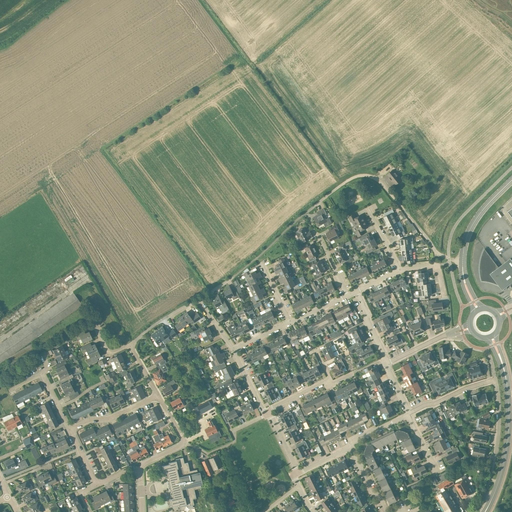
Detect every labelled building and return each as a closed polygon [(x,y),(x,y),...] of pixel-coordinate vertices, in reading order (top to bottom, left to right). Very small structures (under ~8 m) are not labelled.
[(393,169),(384,177),(389,183),(392,187),(394,185),(401,180),(393,169)] [(324,224),(325,227),(332,224),(329,217),(325,219),(324,216),(327,214),(324,209),(318,211),(319,214),(313,217),(318,226),(324,224)] [(394,212),(393,209),(386,213),(387,215),(383,217),(384,219),(382,219),(384,223),(386,222),(395,218),(392,213),(394,212)] [(356,218),(354,214),(348,217),(351,222),(353,221),(356,226),(364,221),(363,218),(362,215),(356,218)] [(388,227),(392,225),(397,222),(395,218),(386,222),(388,227)] [(366,225),(364,221),(356,226),(358,230),(356,232),(358,237),(364,234),(362,230),(368,227),(367,225),(366,225)] [(390,232),(400,227),(397,222),(392,225),(388,227),(390,232)] [(329,242),(339,237),(336,231),(339,230),(336,225),(330,228),(331,231),(325,234),(329,242)] [(390,232),(392,235),(393,237),(396,235),(398,238),(397,238),(397,239),(405,235),(404,231),(402,232),(400,227),(390,232)] [(307,233),(304,228),(297,231),(297,232),(296,233),(299,238),(300,237),(303,242),(309,239),(309,238),(312,237),(310,231),(307,233)] [(366,238),(365,235),(359,238),(361,241),(364,240),(366,245),(375,240),(372,235),(366,238)] [(367,248),(368,250),(366,251),(367,254),(372,251),(371,248),(377,245),(375,240),(366,245),(367,247),(367,248)] [(341,249),(337,251),(334,252),(337,257),(336,257),(337,258),(345,254),(347,253),(346,249),(347,249),(344,243),(339,245),(339,246),(341,249)] [(308,247),(305,248),(308,255),(307,255),(310,262),(316,259),(315,256),(318,255),(313,244),(308,247)] [(499,267),(485,249),(483,251),(483,253),(482,254),(482,255),(482,257),(481,258),(481,260),(480,262),(480,263),(480,264),(480,266),(480,267),(480,268),(480,270),(480,271),(480,273),(480,274),(480,275),(480,276),(481,277),(481,279),(482,281),(483,281),(486,281),(488,282),(490,282),(491,283),(493,283),(495,284),(497,285),(501,291),(504,289),(505,289),(506,287),(511,282),(511,260),(510,259),(499,267)] [(347,257),(345,254),(337,258),(337,259),(338,259),(340,263),(344,261),(346,260),(348,264),(354,261),(352,257),(351,258),(350,256),(347,257)] [(414,263),(413,255),(403,256),(403,261),(406,261),(407,264),(414,263)] [(383,269),(388,266),(383,257),(381,258),(382,260),(380,262),(383,269)] [(275,272),(286,267),(286,266),(288,266),(284,258),(278,261),(279,264),(275,266),(276,268),(274,269),(275,272)] [(315,260),(308,263),(310,267),(312,266),(313,266),(315,270),(316,274),(314,275),(316,279),(322,276),(321,274),(326,271),(323,266),(321,260),(317,262),(316,263),(315,260)] [(377,263),(376,261),(374,262),(378,271),(383,269),(380,262),(377,263)] [(374,273),(378,271),(374,262),(372,263),(373,265),(370,266),(374,273)] [(361,267),(361,266),(356,269),(357,271),(361,278),(365,276),(361,267)] [(364,268),(363,266),(361,267),(365,276),(370,274),(367,267),(364,268)] [(286,267),(275,272),(276,274),(279,273),(280,275),(288,271),(286,267)] [(355,273),(354,270),(352,271),(356,281),(361,278),(357,271),(355,273)] [(426,281),(426,278),(429,278),(428,272),(425,273),(424,270),(418,271),(419,279),(415,279),(415,282),(420,282),(426,281)] [(249,271),(244,273),(246,276),(244,276),(247,281),(250,280),(261,274),(260,272),(256,274),(255,271),(251,273),(249,271)] [(281,278),(278,279),(279,282),(291,276),(288,271),(280,275),(281,278)] [(351,283),(356,281),(352,271),(350,272),(351,275),(348,276),(351,283)] [(250,280),(247,281),(249,286),(250,286),(252,285),(260,281),(259,279),(262,277),(261,274),(250,280)] [(285,285),(293,281),(291,276),(279,282),(281,284),(284,283),(285,285)] [(408,288),(407,285),(404,277),(399,280),(402,287),(404,290),(408,288)] [(399,291),(401,290),(400,288),(402,287),(399,280),(394,282),(399,291)] [(249,286),(251,291),(259,287),(258,285),(261,283),(260,281),(252,285),(250,286),(249,286)] [(286,294),(291,291),(290,289),(295,286),(293,281),(285,285),(286,287),(283,289),(286,294)] [(427,284),(426,281),(420,282),(421,290),(431,289),(431,284),(427,284)] [(399,291),(394,282),(390,284),(393,291),(396,290),(397,292),(399,291)] [(329,285),(328,283),(326,284),(331,293),(336,291),(332,284),(329,285)] [(324,285),(325,287),(323,288),(326,295),(331,293),(326,284),(324,285)] [(67,286),(62,289),(64,292),(66,291),(69,296),(78,290),(75,285),(69,288),(67,286)] [(233,293),(229,285),(226,287),(228,290),(224,292),(228,300),(232,297),(234,300),(239,297),(237,291),(233,293)] [(259,287),(251,291),(253,296),(265,290),(263,288),(260,290),(259,287)] [(322,298),(326,295),(323,288),(320,290),(319,287),(317,288),(322,298)] [(387,298),(389,297),(388,295),(390,294),(387,287),(382,289),(387,298)] [(317,300),(322,298),(317,288),(315,289),(316,291),(313,293),(317,300)] [(387,298),(382,289),(378,291),(381,298),(384,297),(385,299),(387,298)] [(421,290),(418,291),(418,296),(422,296),(422,299),(428,298),(428,295),(432,295),(431,289),(421,290)] [(78,290),(69,296),(72,300),(70,302),(72,305),(77,301),(75,299),(81,295),(78,290)] [(252,299),(251,299),(254,304),(257,302),(256,301),(264,297),(263,295),(266,293),(265,290),(253,296),(254,298),(252,299)] [(378,303),(380,302),(378,300),(381,298),(378,291),(373,293),(378,303)] [(378,303),(373,293),(368,296),(372,303),(374,302),(375,304),(376,304),(377,303),(378,303)] [(220,307),(222,312),(229,309),(224,300),(222,302),(218,294),(215,296),(216,298),(212,300),(216,308),(220,307)] [(308,297),(307,294),(305,295),(309,305),(314,302),(311,295),(308,297)] [(305,307),(309,305),(305,295),(303,296),(304,299),(301,300),(305,307)] [(299,301),(298,299),(296,300),(300,309),(305,307),(301,300),(299,301)] [(436,303),(436,299),(428,300),(429,307),(432,307),(433,311),(443,310),(442,303),(436,303)] [(295,311),(300,309),(296,300),(294,301),(295,303),(292,304),(295,311)] [(350,308),(349,304),(344,307),(348,315),(352,312),(353,314),(356,312),(353,306),(350,308)] [(42,305),(33,310),(36,315),(45,310),(42,305)] [(80,305),(74,309),(76,312),(78,311),(81,315),(90,310),(87,305),(81,308),(80,305)] [(270,321),(275,318),(273,314),(275,313),(273,307),(265,311),(266,313),(270,321)] [(348,315),(344,307),(339,309),(343,319),(349,316),(348,315)] [(332,316),(333,316),(336,322),(343,319),(339,309),(334,312),(335,314),(332,316)] [(45,310),(36,315),(38,319),(47,315),(45,310)] [(90,310),(81,315),(84,320),(82,321),(84,324),(89,321),(88,318),(93,315),(90,310)] [(391,318),(393,315),(392,311),(388,313),(384,315),(383,315),(385,318),(380,320),(378,321),(381,326),(390,322),(388,319),(391,318)] [(187,312),(182,315),(188,323),(190,322),(192,324),(194,323),(200,319),(201,318),(197,313),(191,318),(189,316),(187,312)] [(265,323),(270,321),(266,313),(261,315),(265,323)] [(331,325),(336,322),(333,316),(332,316),(331,313),(326,315),(331,325)] [(47,315),(38,319),(40,324),(49,319),(47,315)] [(178,324),(175,326),(178,331),(186,326),(185,325),(188,323),(182,315),(178,319),(180,323),(181,324),(179,325),(178,324)] [(260,325),(265,323),(261,315),(256,317),(260,325)] [(331,325),(326,315),(321,318),(322,319),(326,327),(331,325)] [(443,319),(442,316),(438,317),(439,320),(434,321),(435,328),(445,326),(443,319)] [(260,325),(256,317),(251,320),(251,318),(248,319),(253,329),(260,325)] [(423,333),(423,332),(426,331),(420,318),(418,319),(419,322),(415,324),(419,333),(420,333),(420,334),(423,333)] [(49,319),(40,324),(43,328),(52,324),(49,319)] [(245,333),(253,329),(248,319),(245,321),(246,322),(241,325),(245,333)] [(321,330),(326,327),(322,319),(317,322),(321,330)] [(323,333),(321,330),(317,322),(312,324),(316,332),(317,334),(318,335),(323,333)] [(389,328),(391,331),(392,331),(396,329),(394,323),(392,324),(391,325),(390,322),(381,326),(383,331),(385,331),(389,328)] [(238,324),(238,323),(235,324),(240,335),(245,333),(241,325),(241,323),(238,324)] [(413,336),(415,335),(416,335),(419,334),(418,334),(419,333),(415,324),(411,325),(410,323),(408,324),(413,336)] [(52,324),(43,328),(45,333),(54,328),(52,324)] [(240,335),(235,324),(230,327),(230,326),(228,328),(231,335),(234,333),(236,337),(240,335)] [(316,332),(312,324),(307,327),(308,327),(305,329),(306,331),(308,334),(309,337),(317,334),(316,332)] [(308,334),(306,331),(305,329),(304,326),(299,329),(303,337),(308,334)] [(14,327),(10,330),(16,338),(20,335),(14,327)] [(54,328),(45,333),(47,337),(56,333),(54,328)] [(156,332),(163,341),(169,337),(163,328),(156,332)] [(201,328),(194,331),(197,336),(201,334),(202,337),(211,333),(208,328),(205,330),(202,331),(201,328)] [(364,333),(361,328),(355,331),(354,328),(347,331),(349,334),(352,332),(354,338),(364,333)] [(172,338),(177,335),(173,329),(168,332),(172,338)] [(303,337),(299,329),(294,331),(299,341),(304,338),(303,337)] [(10,330),(6,333),(11,341),(16,338),(10,330)] [(84,334),(83,331),(76,334),(78,341),(81,339),(83,343),(92,339),(89,332),(84,334)] [(289,338),(292,344),(299,341),(294,331),(289,333),(291,337),(289,338)] [(163,341),(156,332),(151,335),(158,345),(163,341)] [(6,333),(2,335),(8,344),(11,341),(6,333)] [(56,333),(47,337),(50,343),(59,338),(56,333)] [(203,340),(201,341),(202,344),(201,344),(202,347),(208,344),(206,342),(210,340),(213,338),(211,333),(202,337),(203,340)] [(367,339),(364,333),(354,338),(356,342),(354,344),(354,345),(347,348),(349,351),(362,345),(361,342),(367,339)] [(2,335),(0,337),(0,339),(5,346),(8,344),(2,335)] [(398,339),(396,335),(387,340),(390,346),(394,344),(395,347),(403,343),(401,338),(398,339)] [(285,340),(283,336),(278,339),(283,348),(288,345),(288,346),(291,344),(288,339),(285,340)] [(278,349),(278,350),(283,348),(278,339),(274,341),(278,349)] [(278,349),(274,341),(266,345),(271,354),(273,353),(273,351),(278,349)] [(325,355),(333,351),(331,346),(332,346),(330,342),(325,344),(327,348),(323,350),(325,355)] [(90,347),(89,344),(81,348),(84,352),(87,351),(88,355),(98,351),(95,345),(90,347)] [(271,354),(266,345),(259,348),(263,356),(268,354),(268,356),(271,354)] [(64,352),(62,346),(53,351),(52,350),(46,353),(48,356),(54,353),(56,356),(65,352),(64,352)] [(205,351),(204,354),(209,355),(210,353),(211,356),(219,352),(216,347),(213,348),(212,346),(204,349),(205,351)] [(374,353),(370,346),(363,350),(362,346),(355,349),(358,355),(361,354),(364,358),(374,353)] [(440,346),(440,348),(439,348),(441,359),(448,358),(447,357),(451,356),(450,350),(447,351),(446,347),(443,347),(443,346),(440,346)] [(259,348),(254,351),(258,360),(263,358),(263,356),(259,348)] [(62,363),(60,361),(67,357),(66,355),(68,354),(67,351),(64,352),(65,352),(56,356),(57,359),(50,362),(52,366),(59,363),(59,364),(62,363)] [(98,352),(98,351),(88,355),(90,359),(88,361),(90,365),(97,362),(96,359),(100,357),(99,354),(101,354),(99,351),(98,352)] [(254,364),(259,361),(254,351),(246,354),(251,364),(254,363),(254,364)] [(328,360),(336,356),(333,351),(325,355),(328,360)] [(460,354),(458,353),(455,351),(452,357),(457,360),(456,360),(463,364),(468,355),(462,351),(460,354)] [(219,352),(211,356),(213,360),(224,355),(223,353),(220,354),(219,352)] [(427,352),(424,354),(429,364),(432,362),(434,366),(439,363),(436,357),(433,358),(430,352),(428,353),(427,352)] [(121,354),(110,360),(111,363),(114,361),(115,365),(124,361),(121,354)] [(161,354),(152,359),(153,360),(153,361),(154,364),(155,364),(155,365),(156,365),(160,363),(162,365),(165,364),(167,363),(165,360),(164,360),(161,355),(161,354)] [(429,364),(424,354),(421,355),(421,357),(419,358),(422,364),(419,365),(422,372),(428,369),(426,365),(429,364)] [(30,355),(23,358),(28,369),(35,365),(30,355)] [(213,360),(210,362),(213,367),(211,367),(213,370),(214,369),(221,366),(219,364),(224,362),(222,359),(226,357),(224,355),(213,360)] [(23,358),(17,361),(22,372),(28,369),(23,358)] [(17,361),(11,365),(16,375),(22,372),(17,361)] [(58,374),(67,371),(65,367),(68,366),(65,361),(62,363),(59,364),(56,366),(57,369),(56,369),(58,374)] [(125,371),(124,368),(127,367),(124,361),(115,365),(117,368),(114,370),(116,372),(119,371),(120,373),(125,371)] [(345,367),(343,361),(334,365),(336,368),(332,370),(335,376),(344,372),(343,368),(345,367)] [(403,371),(410,368),(407,361),(404,363),(405,365),(401,367),(403,371)] [(469,378),(471,378),(471,379),(472,379),(473,379),(475,379),(475,378),(483,376),(481,369),(480,370),(479,366),(477,366),(476,365),(477,364),(476,361),(470,363),(471,366),(472,366),(473,368),(468,369),(469,372),(467,373),(469,378)] [(316,378),(319,377),(318,376),(321,374),(319,370),(322,369),(319,363),(316,364),(317,367),(312,369),(316,378)] [(11,365),(4,368),(10,378),(16,375),(11,365)] [(221,366),(214,369),(216,372),(217,371),(219,376),(223,375),(232,370),(229,365),(226,367),(222,369),(221,366)] [(366,374),(368,377),(371,375),(380,371),(379,369),(378,369),(376,367),(373,368),(371,366),(364,370),(366,374)] [(4,368),(0,369),(0,375),(3,381),(10,378),(4,368)] [(402,377),(413,372),(410,368),(403,371),(404,374),(401,375),(402,377)] [(260,381),(268,377),(265,372),(267,372),(266,369),(260,372),(261,374),(257,376),(260,381)] [(307,371),(306,369),(305,370),(303,369),(301,370),(301,372),(298,373),(301,379),(304,378),(306,382),(309,380),(309,382),(312,380),(311,379),(307,371)] [(314,379),(316,378),(312,369),(307,371),(311,379),(313,378),(314,379)] [(125,371),(120,373),(122,377),(124,376),(126,380),(135,376),(133,370),(128,373),(126,370),(125,371)] [(161,371),(160,370),(153,374),(155,378),(154,378),(158,385),(166,381),(163,374),(161,371)] [(221,379),(218,381),(220,386),(229,381),(228,379),(230,378),(234,375),(232,370),(223,375),(219,376),(221,379)] [(67,371),(58,374),(61,380),(62,379),(63,382),(71,378),(73,377),(71,372),(68,373),(67,371)] [(380,371),(371,375),(368,377),(369,380),(365,382),(367,386),(371,385),(378,381),(377,378),(381,376),(380,374),(381,373),(380,371)] [(405,382),(412,378),(411,376),(414,375),(413,372),(402,377),(405,382)] [(448,378),(442,381),(447,390),(449,389),(450,390),(453,388),(453,387),(454,386),(452,382),(456,380),(452,372),(447,375),(448,378)] [(296,388),(298,387),(298,386),(300,384),(298,380),(301,379),(298,373),(295,375),(296,377),(291,379),(296,388)] [(113,384),(118,381),(117,380),(117,379),(116,376),(114,376),(108,379),(109,379),(110,383),(112,382),(113,384)] [(128,383),(126,385),(127,388),(134,385),(133,383),(138,381),(135,376),(126,380),(128,383)] [(287,378),(286,376),(281,379),(285,387),(288,385),(290,389),(293,388),(294,389),(296,388),(291,379),(290,377),(287,378)] [(270,382),(268,377),(260,381),(262,386),(266,384),(267,387),(273,384),(272,381),(270,382)] [(63,382),(61,383),(63,386),(61,386),(64,392),(72,388),(71,384),(70,384),(73,383),(72,381),(71,378),(63,382)] [(413,381),(412,378),(405,382),(407,387),(417,382),(417,381),(416,380),(413,381)] [(162,390),(163,391),(162,392),(164,395),(165,395),(166,396),(174,391),(171,386),(176,383),(174,380),(167,384),(168,387),(162,390)] [(220,386),(217,387),(219,391),(226,389),(227,392),(228,392),(240,386),(237,380),(232,383),(231,381),(229,381),(220,386)] [(380,384),(378,381),(371,385),(373,389),(376,387),(378,391),(387,386),(386,384),(385,385),(384,382),(380,384)] [(435,381),(429,383),(433,391),(437,389),(439,394),(440,393),(441,394),(444,392),(444,391),(447,390),(442,381),(436,384),(435,381)] [(356,386),(354,382),(352,383),(351,382),(349,383),(353,392),(357,391),(359,394),(363,392),(359,384),(356,386)] [(412,390),(419,386),(417,382),(407,387),(408,389),(411,387),(412,390)] [(36,395),(42,392),(38,383),(32,387),(36,395)] [(349,395),(353,392),(349,383),(346,385),(347,386),(345,387),(349,395)] [(267,396),(275,392),(273,387),(274,387),(273,384),(267,387),(269,389),(265,391),(267,396)] [(131,389),(128,390),(129,392),(131,391),(133,395),(131,396),(131,397),(143,391),(140,386),(131,390),(131,389)] [(240,386),(228,392),(230,397),(231,399),(238,396),(236,394),(238,393),(242,391),(240,386)] [(387,390),(386,387),(387,387),(387,386),(378,391),(381,396),(390,391),(389,389),(387,390)] [(423,393),(422,391),(419,386),(412,390),(414,395),(419,392),(420,394),(423,393)] [(30,398),(36,395),(32,387),(25,390),(30,398)] [(349,395),(345,387),(342,388),(342,387),(339,388),(344,397),(349,395)] [(74,391),(72,388),(64,392),(66,397),(68,396),(70,398),(79,394),(76,389),(74,391)] [(345,400),(344,397),(339,388),(337,389),(337,390),(335,392),(337,396),(334,397),(338,404),(345,400)] [(23,402),(30,398),(25,390),(19,393),(23,402)] [(124,402),(123,399),(122,398),(126,397),(122,390),(119,391),(120,395),(115,397),(118,405),(121,404),(121,405),(121,404),(121,405),(124,403),(124,402)] [(143,391),(131,397),(132,398),(134,397),(136,401),(145,397),(143,391)] [(275,402),(280,399),(279,397),(281,396),(278,391),(275,392),(267,396),(269,401),(274,399),(275,402)] [(332,395),(330,391),(327,393),(327,392),(324,393),(325,394),(322,396),(326,403),(331,401),(332,402),(335,401),(332,395)] [(381,405),(384,403),(388,402),(387,399),(391,397),(390,394),(391,394),(390,391),(381,396),(378,397),(380,401),(379,402),(381,405)] [(17,405),(23,402),(19,393),(12,396),(17,405)] [(480,396),(479,393),(473,395),(473,398),(472,398),(475,406),(483,404),(483,405),(488,404),(487,402),(488,402),(486,394),(480,396)] [(115,397),(114,395),(108,398),(108,397),(104,399),(108,406),(111,404),(112,408),(113,408),(113,409),(116,407),(116,406),(118,405),(115,397)] [(185,395),(179,398),(170,403),(174,410),(180,407),(181,408),(184,406),(184,405),(184,404),(184,403),(184,402),(184,401),(183,400),(186,398),(185,395)] [(326,403),(322,396),(320,397),(319,396),(317,397),(322,406),(326,403)] [(104,404),(100,397),(97,399),(96,397),(94,398),(98,407),(104,404)] [(322,406),(317,397),(317,398),(315,399),(315,398),(312,399),(317,408),(322,406)] [(92,411),(93,411),(92,409),(98,407),(94,398),(92,399),(93,401),(88,403),(92,411)] [(248,400),(243,402),(245,404),(248,412),(253,410),(251,406),(254,405),(251,399),(249,400),(248,400)] [(312,411),(317,408),(312,399),(310,400),(310,402),(308,403),(312,411)] [(209,402),(195,410),(197,415),(212,407),(209,402)] [(240,407),(237,402),(235,403),(236,407),(241,416),(243,415),(244,415),(248,412),(245,404),(240,407)] [(461,405),(460,402),(456,404),(455,403),(454,404),(458,414),(462,412),(463,413),(467,411),(464,403),(461,405)] [(48,403),(41,406),(42,409),(41,410),(42,412),(50,408),(48,403)] [(86,414),(92,411),(88,403),(82,406),(86,414)] [(312,411),(308,403),(305,404),(305,403),(302,404),(304,407),(301,408),(305,416),(307,414),(307,413),(312,411)] [(386,406),(384,403),(381,405),(378,407),(382,414),(393,409),(392,407),(391,407),(390,404),(386,406)] [(450,419),(455,416),(455,415),(458,414),(454,404),(452,404),(452,405),(448,407),(450,410),(447,411),(450,419)] [(80,417),(86,414),(82,406),(76,409),(80,417)] [(147,410),(144,412),(145,414),(148,418),(160,413),(157,407),(148,411),(147,410)] [(233,420),(241,416),(236,407),(234,408),(234,409),(230,412),(233,420)] [(393,409),(382,414),(384,419),(387,418),(394,414),(393,412),(394,411),(397,410),(396,407),(393,409)] [(50,408),(42,412),(43,415),(44,414),(46,417),(53,414),(50,408)] [(74,420),(80,417),(76,409),(69,412),(74,420)] [(423,424),(434,419),(431,414),(433,413),(432,410),(426,413),(428,416),(424,418),(425,420),(421,422),(423,424)] [(284,414),(285,416),(281,418),(283,423),(294,418),(292,413),(290,414),(289,411),(284,414)] [(229,422),(233,420),(230,412),(225,414),(224,413),(221,414),(224,419),(226,423),(229,422)] [(364,422),(368,420),(365,413),(362,415),(361,412),(359,413),(364,422)] [(476,427),(476,430),(482,431),(482,428),(488,429),(490,421),(489,421),(488,420),(488,417),(490,416),(488,412),(482,415),(481,416),(480,419),(478,427),(476,427)] [(148,418),(148,420),(149,419),(150,418),(153,423),(162,419),(160,413),(148,418)] [(365,423),(364,422),(359,413),(358,414),(358,413),(354,415),(356,418),(360,426),(365,423)] [(53,414),(46,417),(48,421),(46,421),(47,424),(56,420),(53,414)] [(135,414),(130,416),(130,417),(135,428),(136,428),(135,425),(140,423),(136,414),(135,414)] [(15,428),(22,424),(17,416),(11,419),(15,428)] [(130,416),(124,419),(129,431),(130,430),(129,428),(133,426),(134,429),(135,428),(130,417),(130,416)] [(352,420),(351,417),(350,418),(355,428),(360,426),(356,418),(352,420)] [(290,426),(291,429),(296,426),(295,423),(296,423),(294,418),(283,423),(286,428),(290,426)] [(350,431),(355,428),(350,418),(348,419),(349,421),(346,423),(350,431)] [(11,419),(4,423),(8,431),(15,428),(11,419)] [(124,419),(118,422),(124,434),(125,433),(124,431),(127,429),(128,431),(129,431),(124,419)] [(436,423),(434,419),(423,424),(424,427),(427,425),(428,427),(427,428),(439,422),(436,423)] [(56,420),(47,424),(48,426),(50,425),(51,429),(58,425),(56,420)] [(214,433),(217,432),(214,426),(211,420),(207,422),(210,428),(205,430),(207,436),(208,436),(209,439),(215,436),(214,433)] [(118,422),(112,425),(113,425),(117,434),(116,434),(117,437),(119,436),(118,433),(122,432),(123,434),(124,434),(118,422)] [(340,423),(344,431),(349,429),(346,423),(343,424),(342,422),(340,423)] [(434,431),(442,427),(439,422),(427,428),(428,431),(429,430),(433,428),(434,431)] [(107,425),(101,429),(105,438),(111,434),(107,426),(107,425)] [(299,434),(300,433),(296,426),(291,429),(289,430),(290,432),(288,433),(291,438),(299,434)] [(331,430),(337,440),(342,437),(340,433),(340,434),(338,429),(337,427),(334,429),(333,429),(331,430)] [(433,437),(444,432),(442,427),(434,431),(435,433),(432,435),(433,437)] [(92,428),(86,431),(86,432),(90,440),(97,437),(94,432),(93,428),(92,428)] [(101,429),(94,432),(97,437),(98,441),(105,438),(101,429)] [(474,429),(473,435),(475,435),(474,441),(486,443),(486,442),(487,442),(488,438),(487,438),(487,435),(482,434),(483,431),(482,431),(476,430),(474,429)] [(332,442),(337,440),(331,430),(327,432),(328,434),(332,442)] [(393,445),(395,444),(394,441),(398,439),(394,432),(393,430),(388,433),(393,445)] [(403,441),(410,437),(408,433),(399,430),(394,432),(398,439),(403,441)] [(86,431),(79,434),(80,435),(84,443),(90,440),(86,432),(86,431)] [(433,437),(430,439),(431,441),(434,440),(437,438),(438,440),(439,440),(443,438),(446,437),(444,432),(433,437)] [(162,433),(158,435),(161,441),(164,447),(172,443),(171,442),(172,442),(172,441),(171,438),(170,439),(168,435),(164,437),(162,433)] [(393,445),(388,433),(382,436),(386,445),(390,443),(391,445),(393,445)] [(159,442),(153,445),(156,450),(164,447),(161,441),(158,435),(158,434),(155,435),(155,436),(153,437),(156,442),(158,440),(159,442)] [(301,439),(299,434),(291,438),(293,443),(297,441),(298,444),(304,441),(303,438),(301,439)] [(326,443),(326,445),(332,442),(328,434),(324,436),(323,434),(322,434),(326,443)] [(382,450),(384,449),(382,446),(386,445),(382,436),(376,439),(382,450)] [(403,448),(413,443),(410,437),(403,441),(405,445),(402,446),(403,448)] [(30,438),(23,441),(26,449),(33,445),(30,438)] [(434,448),(446,443),(443,438),(435,442),(436,444),(433,446),(434,448)] [(57,443),(54,445),(57,451),(57,453),(63,450),(59,442),(58,439),(55,440),(57,443)] [(63,450),(69,447),(67,444),(65,439),(59,442),(63,450)] [(382,450),(376,439),(370,442),(371,443),(375,450),(379,448),(380,451),(382,450)] [(139,449),(137,445),(138,445),(135,441),(132,443),(140,458),(148,454),(145,449),(144,446),(139,449)] [(304,442),(304,441),(298,444),(296,445),(297,447),(295,448),(298,453),(306,449),(309,448),(306,443),(305,441),(304,442)] [(133,462),(140,458),(132,443),(129,444),(133,452),(129,454),(130,457),(133,462)] [(366,459),(373,455),(375,450),(371,443),(366,446),(363,454),(366,459)] [(415,449),(413,443),(403,448),(404,450),(407,449),(409,452),(415,449)] [(446,443),(434,448),(436,451),(439,449),(440,452),(445,450),(446,452),(446,453),(451,450),(452,450),(452,449),(450,447),(448,448),(446,443)] [(47,446),(46,444),(44,445),(45,447),(42,449),(40,450),(42,454),(44,453),(45,457),(51,454),(47,446)] [(51,454),(57,451),(54,445),(53,444),(47,446),(51,454)] [(484,457),(485,449),(479,448),(479,445),(473,444),(472,450),(473,450),(472,455),(477,456),(477,455),(484,457)] [(109,450),(107,446),(100,450),(103,456),(111,452),(110,450),(109,450)] [(453,453),(446,457),(449,464),(459,459),(458,455),(460,454),(457,447),(452,450),(451,450),(453,453)] [(308,454),(306,449),(298,453),(300,458),(304,456),(306,459),(311,456),(310,453),(308,454)] [(105,461),(112,458),(111,454),(112,454),(111,452),(103,456),(105,461)] [(412,456),(411,453),(405,456),(408,461),(412,459),(414,464),(421,460),(418,454),(412,456)] [(374,459),(373,455),(366,459),(369,465),(378,460),(377,458),(374,459)] [(221,464),(217,456),(209,460),(214,470),(223,466),(222,463),(221,464)] [(16,458),(13,459),(5,463),(5,464),(6,466),(7,466),(8,469),(16,465),(18,463),(16,458)] [(64,461),(66,464),(67,463),(70,469),(77,465),(75,460),(71,461),(70,458),(69,459),(64,461)] [(114,462),(112,458),(105,461),(108,467),(117,463),(116,461),(114,462)] [(178,505),(179,507),(186,505),(186,507),(194,505),(193,499),(196,498),(194,490),(201,488),(200,485),(202,484),(199,472),(198,473),(197,470),(190,471),(188,463),(184,463),(183,458),(175,460),(176,461),(169,463),(169,464),(162,466),(163,474),(167,473),(167,476),(166,476),(167,479),(168,479),(169,481),(168,481),(170,491),(171,490),(171,492),(170,493),(171,496),(172,496),(173,498),(170,499),(171,507),(178,505)] [(25,460),(20,462),(23,469),(28,467),(25,460)] [(206,460),(202,462),(208,477),(213,475),(206,460)] [(343,470),(348,468),(344,460),(340,462),(343,470)] [(378,467),(376,463),(379,462),(378,460),(369,465),(371,471),(373,470),(380,466),(378,467)] [(339,473),(343,470),(340,462),(335,465),(339,473)] [(111,473),(118,469),(116,466),(118,465),(117,463),(108,467),(111,473)] [(70,469),(67,470),(70,476),(72,475),(80,471),(77,465),(70,469)] [(334,475),(339,473),(335,465),(330,467),(334,475)] [(418,469),(416,465),(410,468),(415,478),(427,473),(424,467),(418,469)] [(382,470),(380,466),(373,470),(376,475),(385,471),(384,468),(382,470)] [(330,467),(326,469),(329,477),(334,475),(330,467)] [(44,473),(43,474),(49,486),(57,482),(54,476),(51,477),(48,471),(47,472),(46,471),(44,472),(44,473)] [(75,480),(83,477),(80,471),(72,475),(75,480)] [(378,481),(385,478),(384,474),(386,473),(385,471),(376,475),(378,481)] [(40,482),(37,484),(40,490),(49,486),(43,474),(42,475),(40,474),(39,475),(39,476),(37,477),(40,482)] [(307,483),(315,479),(312,474),(305,478),(307,483)] [(465,475),(454,481),(455,484),(454,485),(462,499),(471,494),(474,493),(471,487),(470,487),(466,479),(467,478),(465,475)] [(75,480),(72,482),(74,485),(75,484),(77,483),(78,486),(76,487),(78,490),(83,487),(82,484),(84,483),(86,482),(83,477),(75,480)] [(387,481),(385,478),(378,481),(381,487),(391,482),(390,480),(387,481)] [(438,501),(449,494),(446,488),(454,484),(450,478),(445,481),(446,482),(438,487),(442,492),(435,496),(438,501)] [(309,487),(317,483),(315,479),(307,483),(309,487)] [(358,483),(356,479),(348,483),(351,487),(358,483)] [(25,493),(33,489),(30,484),(30,482),(29,482),(28,481),(27,481),(26,482),(25,483),(24,482),(21,484),(20,485),(17,486),(17,487),(17,488),(18,490),(19,491),(19,492),(24,490),(25,493)] [(384,492),(391,489),(389,485),(392,484),(391,482),(381,487),(384,492)] [(319,488),(317,483),(309,487),(311,492),(319,488)] [(361,488),(358,483),(351,487),(353,492),(361,488)] [(123,492),(133,491),(132,484),(123,484),(123,492)] [(323,491),(321,488),(320,489),(319,488),(311,492),(314,497),(322,493),(321,492),(323,491)] [(363,493),(361,488),(353,492),(355,496),(363,493)] [(392,493),(391,489),(384,492),(387,498),(396,493),(395,491),(392,493)] [(108,495),(106,491),(99,495),(104,504),(110,500),(111,502),(114,501),(111,494),(108,495)] [(123,500),(133,499),(133,491),(123,492),(123,500)] [(26,495),(22,497),(23,498),(22,499),(23,501),(24,501),(25,503),(30,500),(32,503),(38,500),(36,495),(33,496),(31,493),(30,494),(29,493),(26,494),(26,495)] [(316,501),(324,497),(322,493),(314,497),(316,501)] [(365,497),(363,493),(355,496),(357,501),(365,497)] [(389,504),(392,503),(396,500),(394,497),(397,495),(396,493),(387,498),(389,504)] [(71,494),(66,496),(69,501),(71,507),(79,503),(76,497),(73,499),(71,494)] [(441,506),(452,499),(449,494),(438,501),(441,506)] [(95,510),(98,508),(97,507),(104,504),(99,495),(92,498),(94,502),(92,503),(95,510)] [(357,501),(360,506),(367,502),(365,497),(357,501)] [(324,507),(331,502),(328,498),(321,503),(324,507)] [(124,507),(134,507),(133,499),(123,500),(124,507)] [(293,500),(289,503),(294,510),(298,507),(300,508),(302,507),(296,499),(294,501),(293,500)] [(444,510),(455,504),(452,499),(441,506),(444,510)] [(328,511),(335,506),(331,502),(324,507),(328,511)] [(37,503),(29,507),(31,511),(30,511),(41,511),(43,511),(40,506),(39,506),(37,503)] [(80,510),(82,509),(79,503),(71,507),(73,511),(75,511),(80,510)] [(284,507),(282,509),(284,511),(291,511),(294,510),(289,503),(284,507)]
